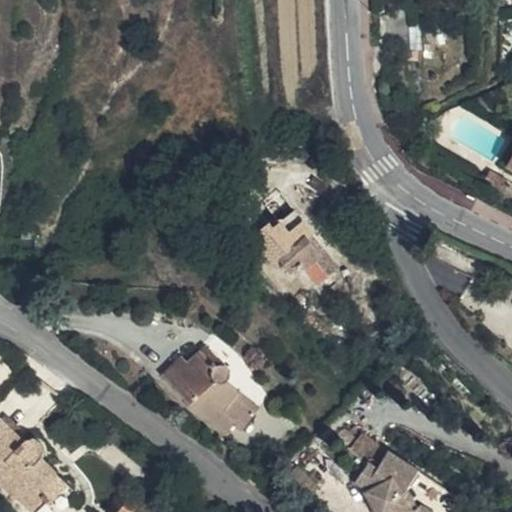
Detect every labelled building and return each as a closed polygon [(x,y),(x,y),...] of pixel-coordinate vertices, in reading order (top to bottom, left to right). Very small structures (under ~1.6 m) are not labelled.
[(271,214),(287,235),(301,224),(285,203),(271,214)] [(301,224),(287,235),(280,240),(274,233),(255,248),(274,273),(279,271),(292,285),(303,279),(320,298),(342,281),(315,243),(316,243),(301,224)] [(196,360),(177,380),(170,374),(158,387),(189,421),(227,451),(236,442),(241,444),(255,427),(237,410),(239,406),(228,395),(232,390),(236,386),(236,381),(235,376),(232,372),(227,369),(220,369),(210,374),(196,360)] [(370,458),(380,442),(364,432),(354,448),(370,458)] [(34,458),(10,439),(0,451),(0,484),(24,504),(27,502),(41,511),(66,511),(60,506),(74,487),(59,476),(60,469),(59,465),(57,460),(52,456),(47,454),(40,454),(34,458)] [(390,450),(379,467),(371,462),(359,480),(373,491),(371,495),(383,511),(441,511),(429,503),(426,506),(408,492),(420,471),(390,450)] [(410,491),(444,511),(446,511),(458,493),(423,471),(410,491)]
